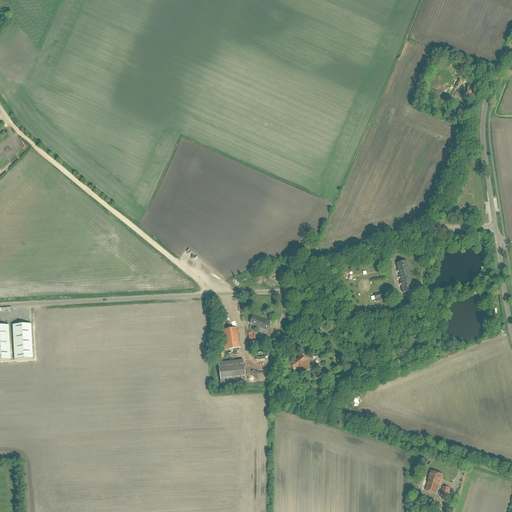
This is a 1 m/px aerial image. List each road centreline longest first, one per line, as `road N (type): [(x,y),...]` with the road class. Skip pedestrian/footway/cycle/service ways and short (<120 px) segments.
road 1 (unclassified): [(494,225),(437,229),(303,264),(282,291),(0,306)]
road 2 (track): [(206,295),(11,123)]
road 3 (tertiary): [(511,44),(480,128),(494,225)]
